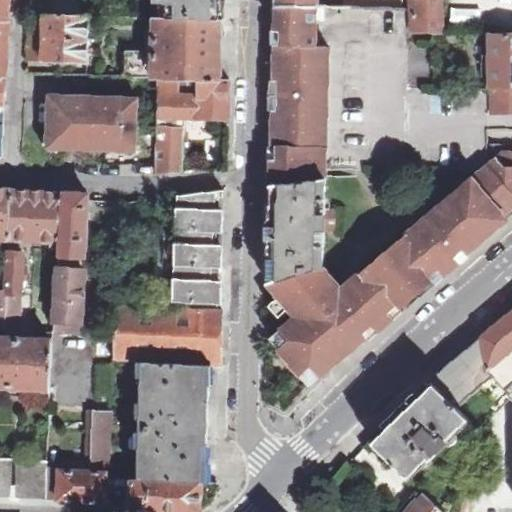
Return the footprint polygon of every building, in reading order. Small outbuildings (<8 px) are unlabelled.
[(0,0),(0,19),(10,20),(10,0),(0,0)] [(30,0),(30,13),(45,14),(84,15),(83,0),(30,0)] [(155,0),(156,1),(167,1),(167,17),(222,19),(222,0),(155,0)] [(412,0),(414,31),(441,32),(440,0),(412,0)] [(134,1),(134,16),(144,17),(144,1),(140,1),(134,1)] [(272,185),(327,178),(331,45),(317,44),(318,5),(277,4),(272,185)] [(27,59),(89,61),(90,15),(84,15),(45,14),(45,31),(29,30),(27,59)] [(123,75),(159,76),(220,78),(221,57),(222,19),(167,17),(146,17),(146,25),(157,25),(156,50),(145,50),(124,49),(123,75)] [(0,78),(6,79),(10,20),(0,19),(0,78)] [(146,25),(145,50),(156,50),(157,25),(146,25)] [(511,33),(493,33),(493,88),(511,87),(511,33)] [(159,76),(158,116),(184,117),(229,118),(230,78),(220,78),(159,76)] [(492,114),(511,113),(511,87),(493,88),(492,114)] [(56,146),(136,150),(138,97),(95,96),(94,103),(50,102),(49,138),(56,146)] [(158,116),(156,173),(160,173),(160,174),(181,173),(181,172),(182,172),(184,117),(158,116)] [(345,290),(325,266),(269,283),(297,316),(271,338),(311,385),(384,324),(452,266),(509,218),(505,214),(511,208),(511,151),(505,151),(362,272),(363,274),(345,290)] [(269,283),(325,266),(326,230),(337,230),(337,208),(327,208),(327,178),(272,185),(269,283)] [(0,188),(0,230),(11,231),(13,190),(0,188)] [(179,207),(179,229),(225,231),(226,191),(226,189),(179,195),(179,207)] [(11,231),(11,237),(50,240),(49,249),(59,249),(63,192),(13,190),(11,231)] [(63,192),(59,249),(59,256),(66,257),(86,258),(89,194),(63,192)] [(124,201),(123,217),(140,218),(141,199),(124,201)] [(176,301),(179,229),(179,207),(168,207),(165,300),(176,301)] [(176,307),(218,309),(219,303),(223,303),(225,231),(179,229),(176,301),(176,307)] [(0,239),(10,240),(11,237),(11,231),(0,230),(0,239)] [(9,282),(7,329),(22,329),(25,253),(17,252),(17,247),(10,247),(10,256),(9,282)] [(0,282),(9,282),(10,256),(0,255),(0,282)] [(66,262),(58,262),(57,294),(56,314),(55,331),(80,332),(80,322),(82,322),(85,269),(66,268),(66,262)] [(0,328),(7,329),(9,282),(0,282),(0,328)] [(40,313),(56,314),(57,294),(41,293),(40,313)] [(117,334),(116,345),(115,360),(142,361),(210,364),(221,365),(223,309),(218,309),(176,307),(119,305),(117,334)] [(485,342),(489,367),(508,352),(511,348),(511,312),(490,331),(487,334),(486,335),(485,339),(485,342)] [(55,331),(56,314),(40,313),(32,313),(31,330),(55,331)] [(0,338),(0,329),(0,328),(0,383),(52,386),(55,341),(0,338)] [(102,344),(116,345),(117,334),(103,333),(102,344)] [(432,380),(456,405),(491,376),(489,367),(485,342),(485,339),(486,335),(432,380)] [(101,359),(115,360),(116,345),(102,344),(101,359)] [(511,372),(508,352),(489,367),(491,376),(494,396),(511,392),(511,372)] [(210,364),(142,361),(138,478),(207,480),(210,364)] [(113,400),(116,366),(98,364),(94,399),(113,400)] [(371,440),(409,479),(471,420),(456,405),(432,380),(371,440)] [(92,471),(108,472),(112,410),(96,409),(92,471)] [(0,458),(0,495),(10,496),(11,485),(12,459),(0,458)] [(46,497),(48,469),(48,461),(18,460),(16,485),(16,496),(46,498),(46,497)] [(59,499),(105,500),(107,477),(108,472),(92,471),(85,471),(85,466),(77,466),(77,470),(61,470),(59,497),(59,499)] [(46,497),(59,497),(61,470),(48,469),(46,497)] [(207,480),(138,478),(107,477),(105,500),(105,506),(199,511),(200,511),(217,495),(218,482),(207,481),(207,480)] [(400,511),(408,511),(423,495),(419,490),(400,511)] [(445,511),(426,492),(423,495),(408,511),(445,511)]
